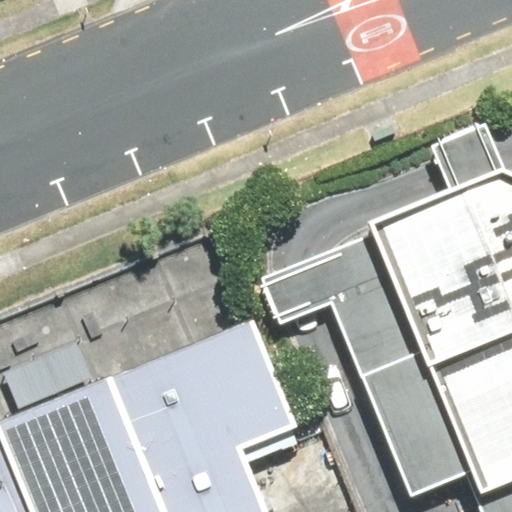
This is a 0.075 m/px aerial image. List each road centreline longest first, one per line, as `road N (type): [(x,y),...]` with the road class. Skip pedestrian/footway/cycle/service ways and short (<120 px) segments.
road 1 (residential): [(464,0),(332,46),(182,51)]
road 2 (residential): [(182,51),(0,122)]
